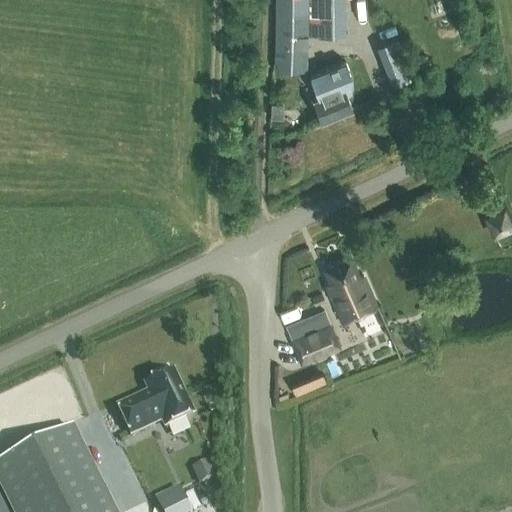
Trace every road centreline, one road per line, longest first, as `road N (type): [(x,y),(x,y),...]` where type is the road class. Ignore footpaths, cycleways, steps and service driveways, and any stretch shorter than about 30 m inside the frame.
road 1 (unclassified): [(0,361),(511,121)]
road 2 (track): [(253,242),(266,0)]
